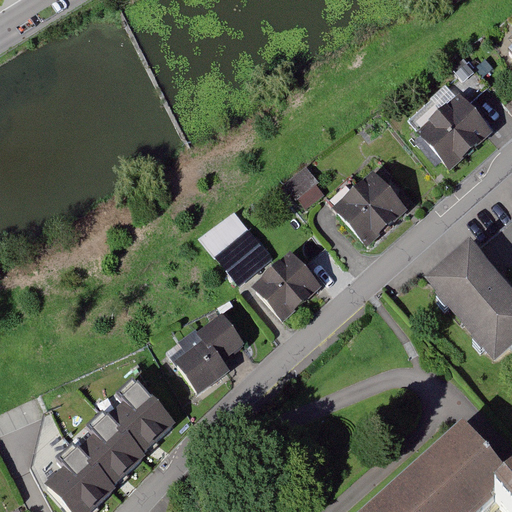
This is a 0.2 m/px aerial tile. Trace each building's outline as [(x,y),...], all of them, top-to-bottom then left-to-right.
[(459,104),(418,141),(451,176),(492,139),(459,104)] [(308,171),(287,187),(305,210),(326,194),(308,171)] [(376,181),(334,216),(364,252),(406,218),(376,181)] [(226,275),(263,248),(239,214),(202,240),(226,275)] [(500,273),(511,264),(511,224),(481,249),(500,273)] [(511,292),(472,246),(427,285),(495,363),(511,348),(511,292)] [(290,262),(252,296),(281,328),(319,294),(290,262)] [(221,324),(196,341),(204,352),(176,371),(197,402),(228,381),(220,370),(243,355),(221,324)] [(111,427),(141,458),(174,429),(134,385),(117,401),(125,410),(111,427)] [(78,460),(109,492),(144,461),(141,458),(111,427),(103,418),(85,436),(94,446),(78,460)] [(460,433),(373,511),(486,511),(490,508),(493,511),(511,511),(511,488),(511,489),(460,433)] [(46,495),(63,511),(94,511),(112,496),(109,492),(78,460),(71,452),(55,469),(63,478),(46,495)]
